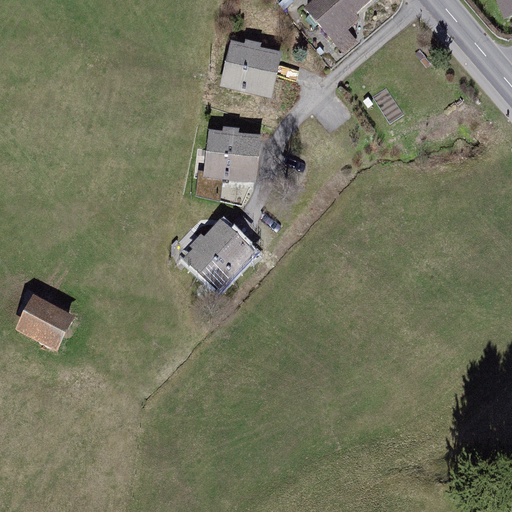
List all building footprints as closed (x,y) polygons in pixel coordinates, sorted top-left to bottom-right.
[(344,61),(359,49),(349,36),(365,23),(359,16),(379,0),(320,0),(323,3),(307,16),(344,61)] [(511,23),(511,0),(496,0),(507,25),(511,23)] [(276,108),(286,63),(265,58),(267,51),(249,47),(248,53),(235,50),(224,97),(276,108)] [(261,192),(265,143),(245,141),(246,135),(228,133),(227,140),(212,138),(207,187),(261,192)] [(217,300),(256,266),(225,229),(207,245),(205,242),(192,253),(197,259),(188,267),(217,300)] [(61,359),(79,325),(38,303),(20,337),(61,359)]
